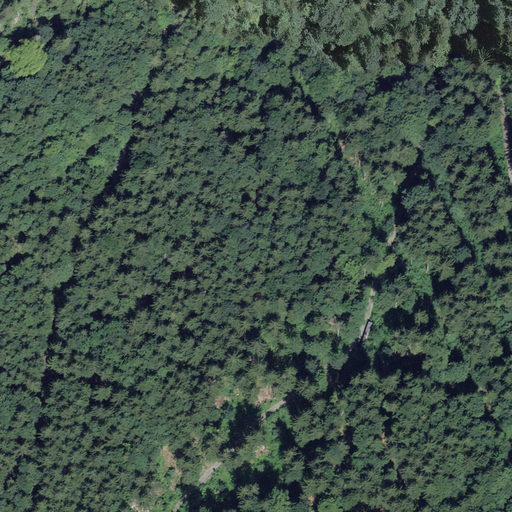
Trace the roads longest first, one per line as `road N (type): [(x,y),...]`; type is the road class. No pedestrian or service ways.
road 1 (track): [(175,511),(278,403),(360,339),(434,103),(457,0)]
road 2 (track): [(139,89),(127,143),(57,313),(30,511)]
road 3 (track): [(0,220),(87,156),(139,89)]
road 4 (track): [(487,0),(511,172)]
